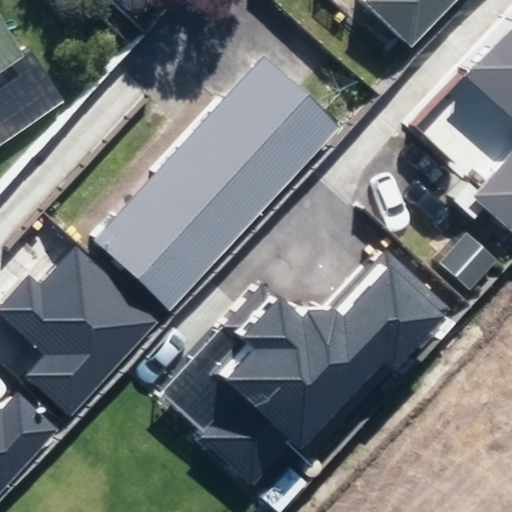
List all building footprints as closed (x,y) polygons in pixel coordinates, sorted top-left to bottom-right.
[(332,0),(382,45),(421,0),(332,0)] [(511,153),(477,195),(511,225),(511,0),(510,0),(454,66),(511,117),(511,153)] [(0,146),(69,97),(33,46),(29,49),(0,7),(0,146)] [(91,241),(169,312),(335,130),(258,59),(91,241)] [(73,419),(156,321),(69,248),(38,285),(29,278),(0,311),(0,312),(48,353),(26,379),(73,419)] [(289,500),(442,320),(379,268),(325,333),(260,278),(162,393),(289,500)] [(511,307),(443,378),(501,434),(511,422),(511,307)] [(0,492),(54,429),(16,397),(3,412),(0,408),(0,492)]
